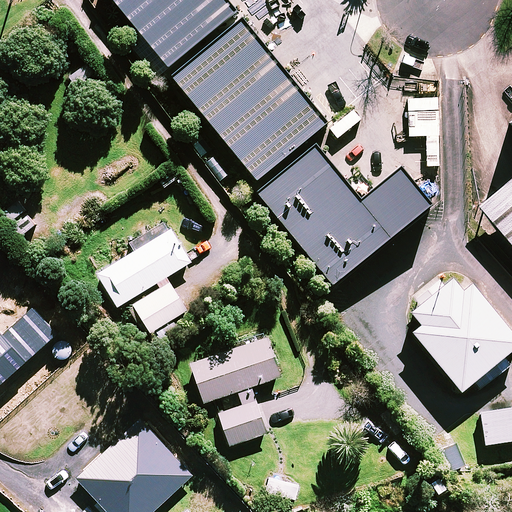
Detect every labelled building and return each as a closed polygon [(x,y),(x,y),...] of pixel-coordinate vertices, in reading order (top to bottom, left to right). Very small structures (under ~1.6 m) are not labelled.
[(329,122),(234,0),(117,0),(256,179),(329,122)] [(511,126),(502,135),(511,146),(511,187),(473,220),(511,266),(511,126)] [(316,141),(257,189),(336,286),(436,205),(404,167),(364,199),(316,141)] [(182,332),(173,317),(187,309),(167,275),(191,260),(166,219),(132,240),(137,248),(99,271),(118,304),(131,296),(136,304),(130,308),(137,320),(143,316),(151,330),(155,328),(164,343),(182,332)] [(511,356),(511,326),(478,284),(468,292),(458,279),(414,315),(425,328),(416,335),(466,395),(511,356)] [(282,373),(268,334),(192,360),(205,400),(239,389),(243,402),(219,410),(231,444),(268,431),(252,384),(282,373)] [(487,442),(511,437),(511,405),(482,410),(487,442)] [(299,483),(269,475),(265,491),(295,499),(299,483)]
